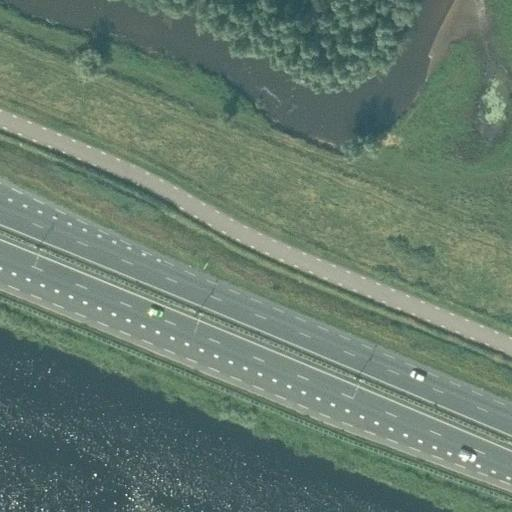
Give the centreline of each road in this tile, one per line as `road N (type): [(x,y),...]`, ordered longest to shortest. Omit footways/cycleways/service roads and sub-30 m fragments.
road 1 (unclassified): [(0,120),(261,243),(511,345)]
road 2 (trunk): [(511,423),(0,208)]
road 3 (trunk): [(0,256),(511,465)]
